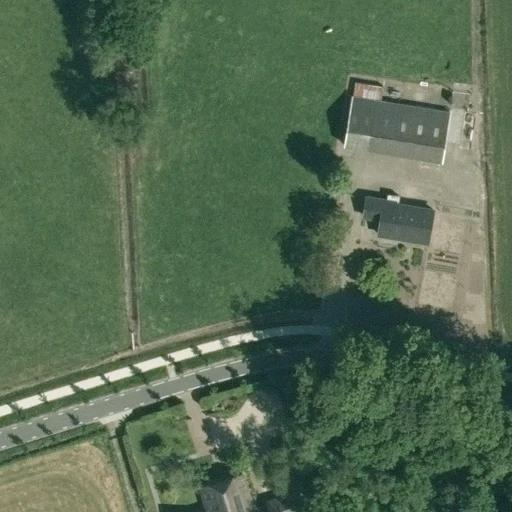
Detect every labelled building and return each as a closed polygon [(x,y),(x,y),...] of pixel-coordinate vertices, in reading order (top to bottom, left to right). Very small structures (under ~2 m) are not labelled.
[(449,113),(377,101),(353,97),(345,145),(372,149),(441,161),(449,113)] [(433,210),(398,204),(400,196),(387,194),(386,200),(367,197),(363,216),(381,219),(378,234),(428,242),(433,210)] [(139,439),(140,457),(164,454),(162,436),(139,439)] [(200,488),(207,511),(253,511),(242,475),(200,488)] [(265,501),(268,511),(300,511),(294,491),(265,501)]
